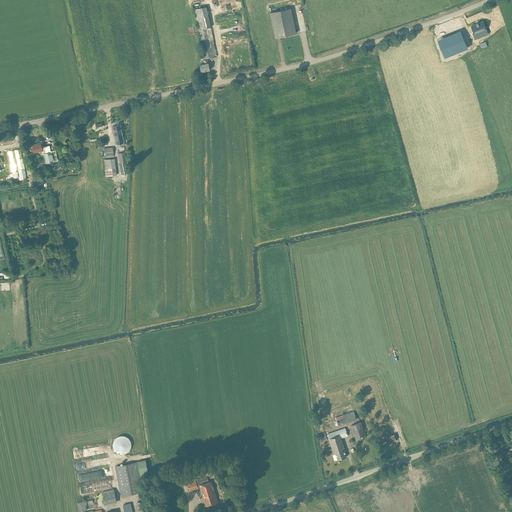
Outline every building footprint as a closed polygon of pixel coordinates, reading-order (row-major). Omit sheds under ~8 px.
[(205,60),(217,56),(215,47),(214,43),(211,28),(206,6),(194,9),(205,60)] [(296,33),(291,8),(270,12),(275,38),(296,33)] [(483,21),(471,26),(474,33),(480,31),(482,34),(487,32),(483,21)] [(442,55),(467,46),(461,29),(436,37),(442,55)] [(208,62),(208,63),(207,59),(203,60),(204,63),(200,64),(201,72),(210,70),(208,62)] [(115,144),(119,143),(120,146),(124,145),(124,142),(120,124),(113,126),(115,134),(113,134),(115,144)] [(40,142),(28,145),(30,153),(39,151),(40,154),(43,154),(45,153),(45,151),(44,147),(41,147),(40,142)] [(113,147),(104,148),(105,156),(106,156),(106,158),(114,157),(113,147)] [(17,170),(24,169),(20,149),(8,151),(12,171),(17,170)] [(45,153),(43,154),(46,163),(56,161),(54,151),(45,153)] [(126,152),(118,153),(120,163),(119,163),(121,175),(122,183),(128,181),(128,180),(129,180),(127,174),(128,174),(126,162),(128,162),(126,152)] [(105,176),(117,175),(115,158),(104,160),(105,170),(105,176)] [(24,169),(17,170),(19,180),(26,179),(25,175),(26,175),(24,169)] [(337,425),(357,417),(354,410),(334,418),(337,425)] [(362,421),(352,424),(357,440),(367,437),(362,421)] [(345,451),(341,438),(348,436),(345,428),(327,434),(334,455),(335,454),(337,460),(347,457),(345,451)] [(131,446),(132,445),(131,443),(131,442),(130,440),(129,439),(128,438),(127,437),(125,436),(124,436),(122,436),(121,436),(119,436),(118,437),(116,438),(115,439),(114,440),(114,442),(113,443),(113,445),(113,446),(114,448),(114,449),(115,451),(116,452),(118,453),(119,454),(121,454),(122,454),(124,454),(125,454),(127,453),(128,452),(129,451),(130,449),(131,448),(131,446)] [(146,460),(115,466),(121,496),(143,492),(141,479),(143,478),(149,477),(146,460)] [(221,462),(217,466),(220,471),(225,466),(227,465),(223,461),(221,462)] [(189,470),(183,472),(186,480),(191,478),(189,470)] [(211,481),(209,482),(208,479),(196,482),(195,481),(187,483),(190,491),(198,489),(198,488),(200,487),(206,506),(218,502),(211,481)] [(81,493),(94,492),(93,484),(81,486),(81,493)] [(115,488),(103,491),(107,504),(118,501),(115,488)] [(78,511),(79,511),(87,510),(86,504),(87,504),(87,501),(77,503),(78,511)] [(150,511),(149,508),(149,501),(137,502),(138,511),(150,511)]
